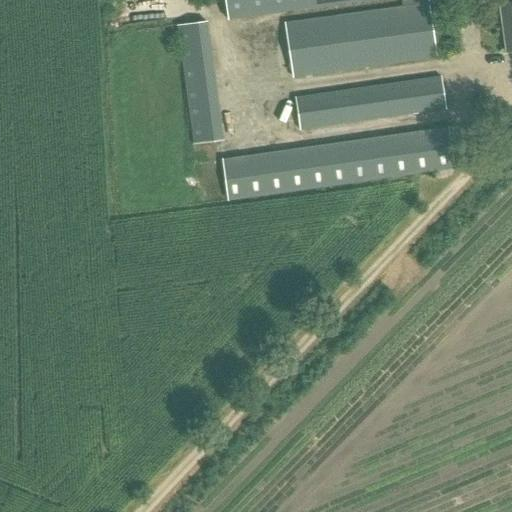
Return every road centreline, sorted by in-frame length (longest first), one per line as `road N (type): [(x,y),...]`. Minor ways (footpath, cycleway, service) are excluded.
road 1 (track): [(146,511),(511,123)]
road 2 (unknown): [(204,3),(248,146)]
road 3 (unknown): [(458,0),(473,87),(510,125)]
